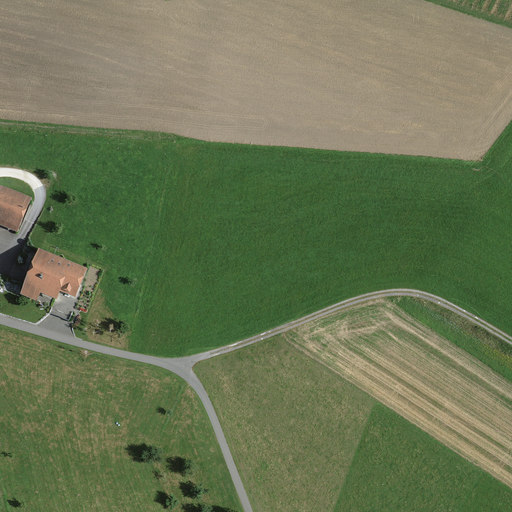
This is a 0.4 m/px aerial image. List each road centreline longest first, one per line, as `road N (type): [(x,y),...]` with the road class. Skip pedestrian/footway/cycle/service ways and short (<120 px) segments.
road 1 (track): [(511,343),(440,302),(391,294),(181,369)]
road 2 (unclassified): [(0,319),(181,369),(202,393),(248,511)]
